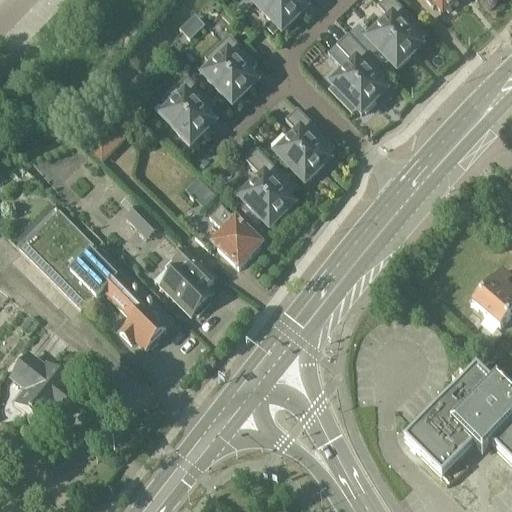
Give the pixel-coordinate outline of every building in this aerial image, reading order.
[(260,0),(254,6),(282,35),(305,13),(297,5),(301,0),(260,0)] [(420,51),(417,47),(427,38),(390,0),(388,0),(378,10),(391,23),(369,44),(397,73),(420,51)] [(458,0),(425,0),(423,2),(423,6),(427,11),(432,11),(436,8),(443,16),(460,2),(458,0)] [(334,89),(362,118),(385,95),(377,88),(387,78),(348,38),(337,49),(355,68),(334,89)] [(226,59),(205,80),(233,109),(256,87),(248,78),(258,69),(229,39),(218,51),(226,59)] [(163,120),(191,150),(214,128),(205,119),(215,109),(183,75),(171,87),(184,100),(163,120)] [(299,138),(278,158),(306,187),(329,165),(325,162),(335,152),(298,113),(286,124),(299,138)] [(83,148),(103,167),(127,142),(107,123),(83,148)] [(263,182),(242,203),(270,232),(293,210),(286,202),(295,193),(257,153),(245,164),(263,182)] [(57,213),(54,215),(48,209),(15,242),(20,248),(18,251),(81,314),(95,300),(96,302),(103,295),(132,324),(120,336),(132,348),(136,344),(147,355),(170,332),(155,317),(159,313),(150,305),(157,298),(119,261),(112,268),(57,213)] [(127,222),(148,244),(161,232),(140,210),(127,222)] [(238,272),(260,250),(261,249),(220,210),(209,221),(225,236),(214,248),(238,272)] [(162,290),(192,320),(193,318),(199,318),(205,313),(203,308),(213,299),(206,292),(215,282),(186,252),(167,271),(174,277),(162,290)] [(511,277),(511,279),(504,273),(472,309),(500,333),(511,318),(511,277)] [(31,417),(28,421),(29,427),(35,432),(40,431),(43,427),(45,428),(55,415),(58,418),(75,396),(73,394),(75,391),(47,370),(45,372),(30,360),(13,382),(28,394),(18,407),(31,417)] [(511,394),(497,380),(492,385),(476,370),(405,443),(442,480),(473,449),(483,458),(492,449),(511,468),(511,394)]
